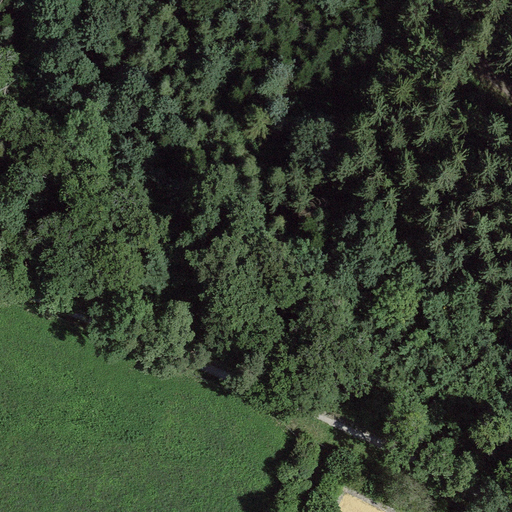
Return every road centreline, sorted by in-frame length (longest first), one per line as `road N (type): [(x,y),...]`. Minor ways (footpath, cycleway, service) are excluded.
road 1 (track): [(511,494),(339,419),(253,359),(0,258)]
road 2 (track): [(399,0),(511,88)]
